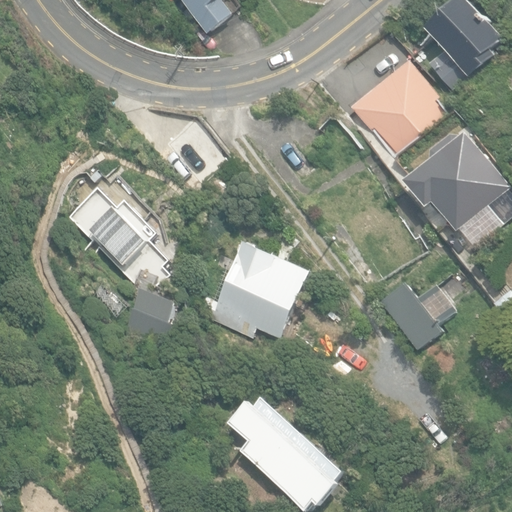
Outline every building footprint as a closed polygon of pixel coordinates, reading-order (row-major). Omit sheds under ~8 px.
[(200,21),(211,34),(230,20),(237,15),(226,0),(185,0),(199,17),(198,18),(200,21)] [(434,64),(455,91),(473,76),(474,78),(501,56),(498,53),(511,42),(476,0),(471,0),(434,31),(450,51),(434,64)] [(417,61),(356,108),(394,157),(449,114),(439,100),(444,96),(417,61)] [(438,204),(460,232),(493,207),(506,224),(511,219),(511,185),(471,133),(466,139),(457,137),(438,152),(437,162),(410,182),(431,208),(438,204)] [(278,151),(300,180),(317,167),(295,138),(278,151)] [(324,193),(379,283),(427,254),(372,163),(359,171),(351,158),(327,173),(335,186),(324,193)] [(303,179),(312,190),(327,177),(318,167),(303,179)] [(120,206),(104,189),(75,217),(147,291),(129,335),(171,352),(182,326),(173,322),(181,303),(152,292),(164,283),(168,289),(174,283),(171,278),(175,275),(168,267),(174,261),(155,241),(163,233),(131,201),(129,203),(126,200),(120,206)] [(260,327),(284,338),(315,271),(250,241),(214,318),(256,337),(260,327)] [(424,348),(433,360),(446,350),(438,338),(439,337),(418,308),(399,321),(420,351),(424,348)] [(246,451),(311,511),(320,502),(326,506),(346,484),(341,481),(350,472),(269,397),(261,406),(256,402),(236,423),(255,441),(246,451)]
